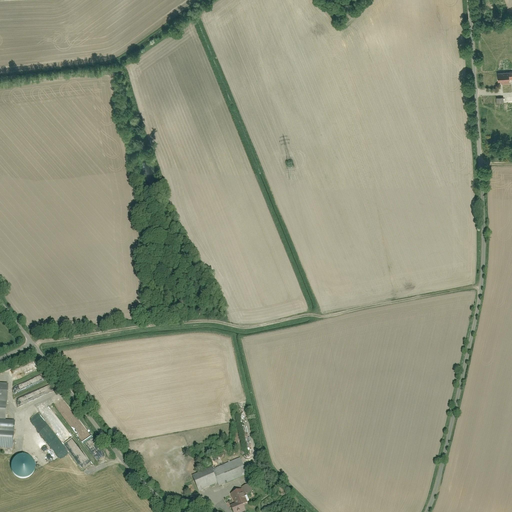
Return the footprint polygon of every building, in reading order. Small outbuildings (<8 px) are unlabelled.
[(511,79),(511,72),(498,73),(499,84),(511,84),(511,80),(511,79)] [(0,386),(0,420),(8,421),(10,387),(0,386)] [(16,433),(0,432),(0,448),(15,450),(16,433)] [(220,489),(249,478),(242,461),(225,468),(222,460),(227,458),(223,451),(216,454),(217,457),(208,460),(212,471),(194,478),(200,493),(219,486),(220,489)] [(14,475),(18,477),(22,478),(26,478),(30,476),(33,472),(34,468),(34,464),(33,460),(29,457),(26,455),(21,455),(17,456),(14,459),(12,463),(11,467),(12,471),(14,475)] [(250,488),(232,496),(236,506),(230,509),(231,511),(246,511),(244,507),(251,504),(248,497),(253,495),(250,488)]
